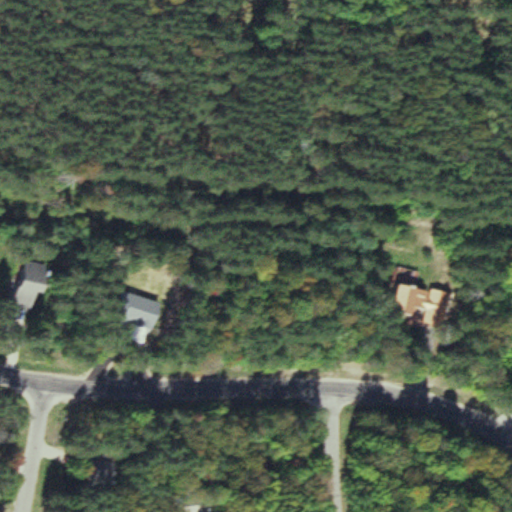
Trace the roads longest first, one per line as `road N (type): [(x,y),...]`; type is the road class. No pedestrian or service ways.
road 1 (residential): [(511,448),(381,396),(42,389),(0,379)]
road 2 (residential): [(42,389),(22,511)]
